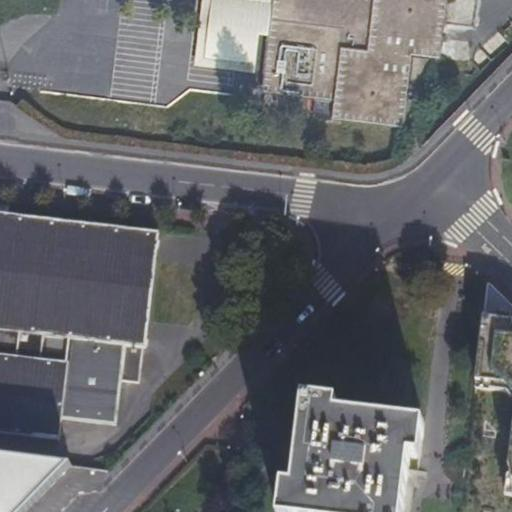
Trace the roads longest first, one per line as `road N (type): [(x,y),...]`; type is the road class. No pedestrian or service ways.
road 1 (residential): [(401,202),(100,511)]
road 2 (residential): [(401,202),(0,162)]
road 3 (residential): [(401,202),(511,97)]
road 4 (residential): [(511,264),(466,220),(401,202)]
